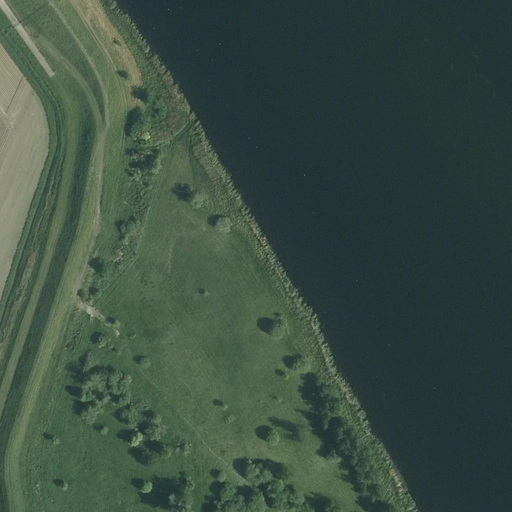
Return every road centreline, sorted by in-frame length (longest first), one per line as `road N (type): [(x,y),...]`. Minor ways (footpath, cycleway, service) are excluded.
road 1 (track): [(27,511),(24,448),(99,208),(103,134)]
road 2 (track): [(103,134),(83,83),(55,49),(10,19)]
